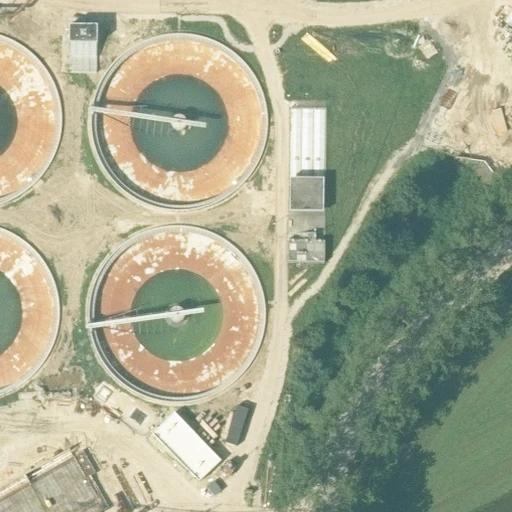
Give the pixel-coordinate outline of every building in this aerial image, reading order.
[(69,27),(69,74),(96,74),(97,27),(69,27)] [(327,128),(326,109),(301,110),(302,129),(327,128)] [(291,163),(290,177),(321,178),(321,164),(291,163)] [(323,213),(323,180),(290,180),(290,213),(323,213)] [(287,264),(324,264),(324,243),(315,242),(315,234),(307,234),(307,242),(287,242),(287,264)]
